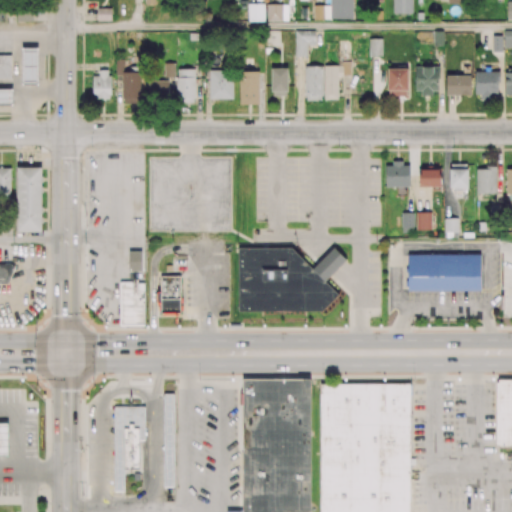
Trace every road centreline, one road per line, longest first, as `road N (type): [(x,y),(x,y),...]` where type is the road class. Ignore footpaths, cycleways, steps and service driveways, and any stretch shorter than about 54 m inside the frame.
road 1 (tertiary): [(511,131),(66,132)]
road 2 (primary): [(511,352),(189,353)]
road 3 (tertiary): [(66,132),(66,0)]
